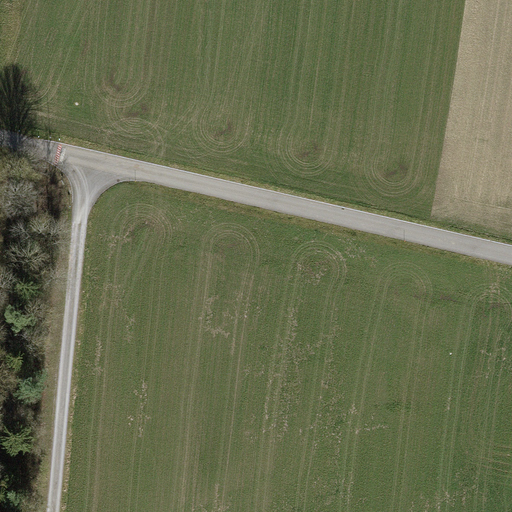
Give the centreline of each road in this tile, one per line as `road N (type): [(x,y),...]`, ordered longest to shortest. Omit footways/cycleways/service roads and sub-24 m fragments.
road 1 (track): [(91,162),(511,256)]
road 2 (track): [(57,511),(91,162)]
